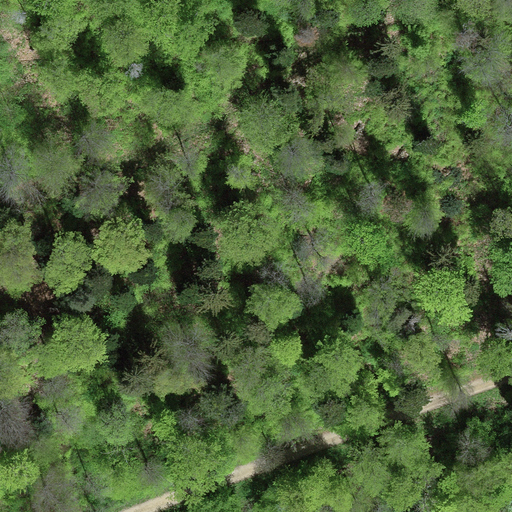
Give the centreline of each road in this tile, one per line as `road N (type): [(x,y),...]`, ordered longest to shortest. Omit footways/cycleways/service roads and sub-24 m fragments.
road 1 (track): [(0,194),(198,127),(390,0)]
road 2 (track): [(150,511),(511,372)]
